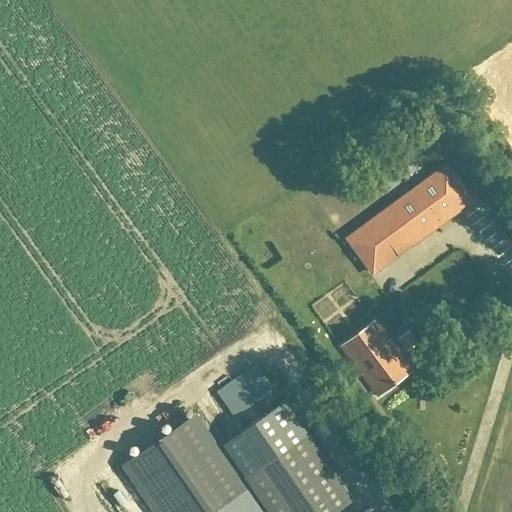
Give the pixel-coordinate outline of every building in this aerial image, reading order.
[(348,241),(372,274),(469,203),(444,170),(348,241)] [(401,286),(372,303),(381,317),(409,300),(401,286)] [(411,374),(387,343),(385,344),(383,346),(381,342),(382,341),(385,339),(373,324),(339,349),(357,372),(359,370),(363,375),(360,377),(377,398),(411,374)] [(407,334),(398,340),(398,341),(407,352),(416,346),(407,334)] [(255,364),(271,358),(266,345),(250,351),(255,364)] [(266,511),(337,511),(352,502),(306,437),(313,432),(293,403),(244,438),(254,452),(234,466),(266,511)] [(258,511),(194,418),(123,468),(153,511),(258,511)]
